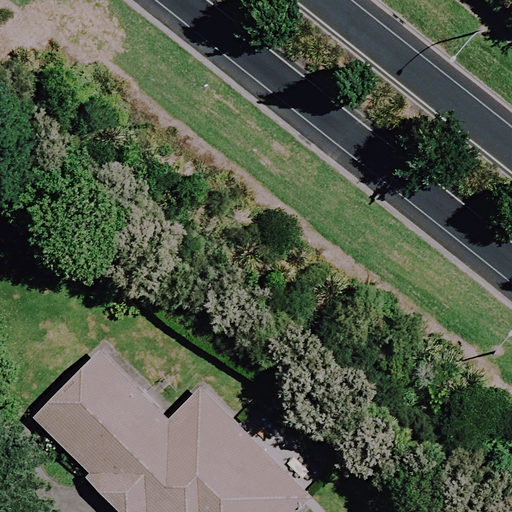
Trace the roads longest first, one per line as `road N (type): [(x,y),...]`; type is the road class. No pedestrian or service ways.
road 1 (primary): [(511,265),(177,0)]
road 2 (primary): [(324,0),(511,148)]
